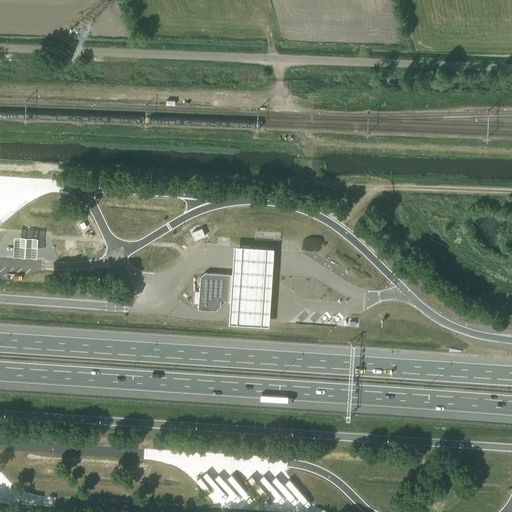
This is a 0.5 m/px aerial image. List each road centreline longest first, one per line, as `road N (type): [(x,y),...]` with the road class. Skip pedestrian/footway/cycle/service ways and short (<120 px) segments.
road 1 (motorway): [(0,371),(511,406)]
road 2 (motorway): [(511,377),(0,343)]
road 3 (unclassified): [(511,69),(0,47)]
road 4 (track): [(341,229),(373,188),(0,167)]
road 5 (track): [(326,144),(0,133)]
road 6 (track): [(303,134),(326,144),(511,151)]
road 7 (track): [(511,193),(373,188)]
